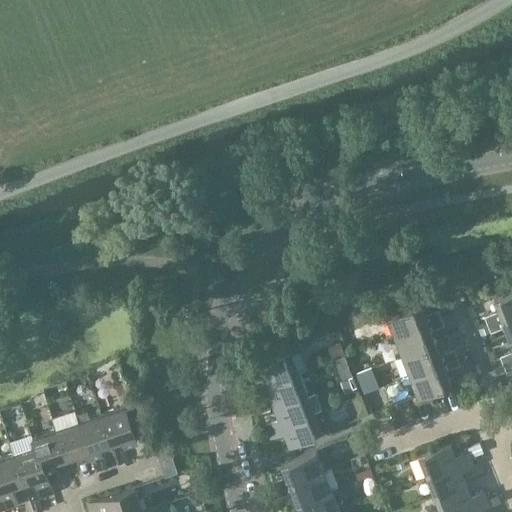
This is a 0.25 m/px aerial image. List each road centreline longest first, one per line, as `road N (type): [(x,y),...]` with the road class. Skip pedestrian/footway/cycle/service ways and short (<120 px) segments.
road 1 (tertiary): [(238,511),(213,351),(236,283),(267,239),(310,205),(350,188),(511,155)]
road 2 (unclassified): [(503,0),(402,52),(0,197)]
road 3 (residential): [(490,437),(455,425),(371,459)]
